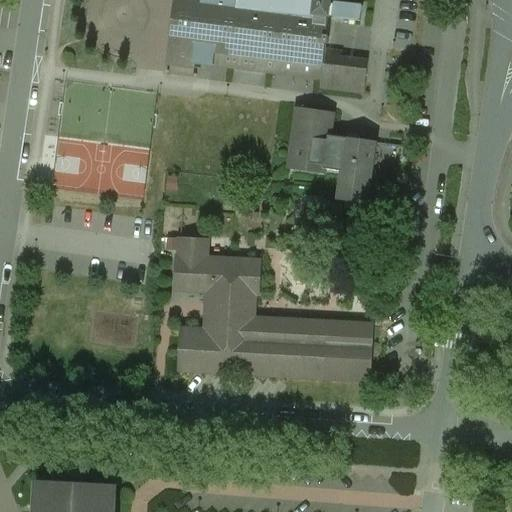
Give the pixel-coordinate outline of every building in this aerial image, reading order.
[(172,46),(169,73),(193,76),(195,63),(321,79),(319,88),(364,93),(368,60),(341,58),(342,51),(327,49),(331,18),(333,6),(333,0),(174,0),(169,45),(172,46)] [(333,6),(331,18),(361,22),(363,6),(339,3),(339,7),(333,6)] [(378,141),(330,136),(332,113),(328,113),(328,111),(321,110),(321,113),(297,110),(297,113),(294,113),(293,119),(296,120),(295,126),(292,125),(291,132),(294,133),(293,139),(290,138),(289,144),(292,144),(289,168),(294,168),(293,171),(300,172),(300,169),(304,170),(303,172),(309,173),(310,170),(313,171),(313,173),(319,174),(320,171),(324,172),(325,169),(342,171),(339,197),(337,197),(336,200),(369,204),(369,201),(368,201),(373,144),(378,144),(378,141)] [(180,239),(179,258),(206,260),(207,239),(180,239)] [(207,293),(255,295),(260,295),(261,262),(206,260),(179,258),(174,258),(174,291),(207,293)] [(255,295),(207,293),(206,332),(180,331),(178,371),(370,379),(373,325),(253,320),(255,295)] [(114,511),(116,486),(38,482),(36,511),(114,511)]
